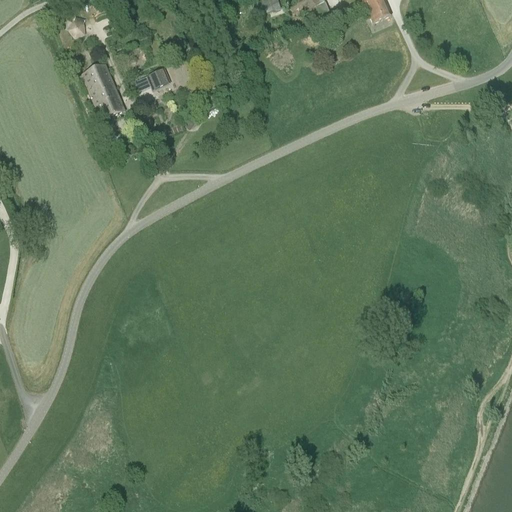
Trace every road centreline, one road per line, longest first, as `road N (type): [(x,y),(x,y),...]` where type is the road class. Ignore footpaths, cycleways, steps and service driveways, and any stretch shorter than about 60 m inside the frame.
road 1 (tertiary): [(0,471),(57,377),(84,291),(122,239),(289,149),(482,80),(511,58)]
road 2 (unknown): [(0,190),(17,238),(0,326)]
